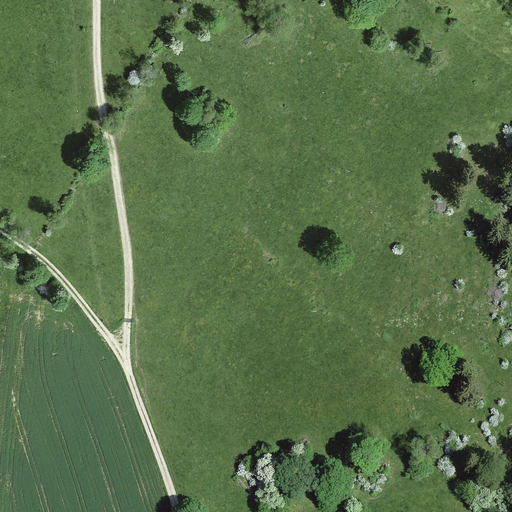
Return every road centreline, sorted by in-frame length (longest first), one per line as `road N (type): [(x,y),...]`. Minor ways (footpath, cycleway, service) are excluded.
road 1 (track): [(180,511),(133,355),(98,88),(97,0)]
road 2 (track): [(133,355),(87,303),(0,230)]
